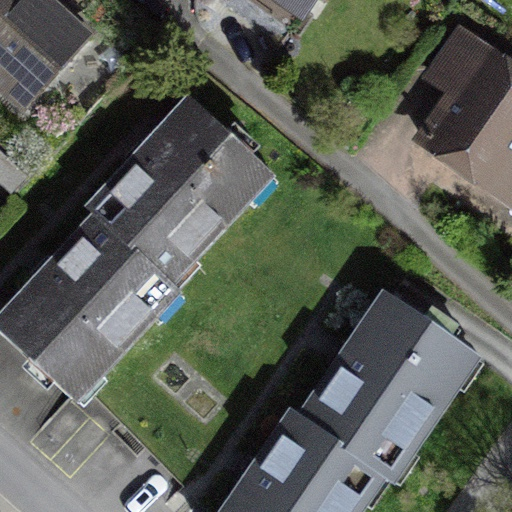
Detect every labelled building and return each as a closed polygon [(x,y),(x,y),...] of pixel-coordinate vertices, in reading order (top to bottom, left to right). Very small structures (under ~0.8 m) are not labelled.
[(42,0),(0,0),(0,104),(16,118),(85,36),(42,0)] [(247,0),(276,18),(287,0),(247,0)] [(511,63),(485,47),(419,155),(501,206),(511,187),(511,63)] [(89,204),(102,215),(171,281),(266,181),(185,103),(89,204)] [(181,291),(171,281),(102,215),(0,322),(0,340),(70,407),(181,291)] [(388,296),(303,414),(380,469),(391,476),(475,358),(388,296)] [(349,511),(380,469),(297,410),(223,511),(349,511)]
